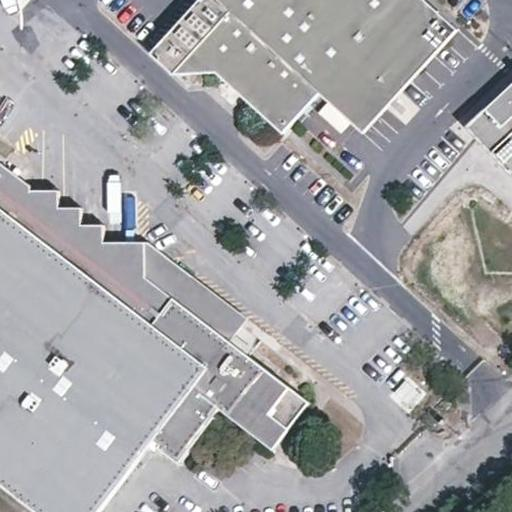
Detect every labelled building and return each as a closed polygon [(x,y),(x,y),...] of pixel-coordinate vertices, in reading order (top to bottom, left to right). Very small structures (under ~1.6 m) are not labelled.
[(456,31),(421,0),(201,0),(151,55),(176,78),(215,75),(226,84),(238,84),(288,129),(319,96),(361,135),(456,31)] [(511,79),(465,123),(511,174),(511,79)] [(282,135),(288,129),(238,84),(226,84),(227,84),(282,135)] [(31,186),(0,162),(0,484),(36,511),(71,511),(134,428),(155,444),(165,452),(169,447),(179,454),(175,459),(183,465),(224,410),(269,444),(285,423),(280,419),(301,392),(235,342),(180,299),(197,276),(152,243),(110,244),(108,227),(88,228),(86,210),(64,211),(63,192),(32,194),(31,186)] [(132,226),(137,197),(126,195),(120,224),(132,226)] [(253,318),(197,276),(180,299),(235,342),(253,318)] [(314,402),(301,392),(280,419),(285,423),(269,444),(278,451),(314,402)] [(105,511),(155,444),(134,428),(71,511),(105,511)] [(165,452),(175,459),(179,454),(169,447),(165,452)]
